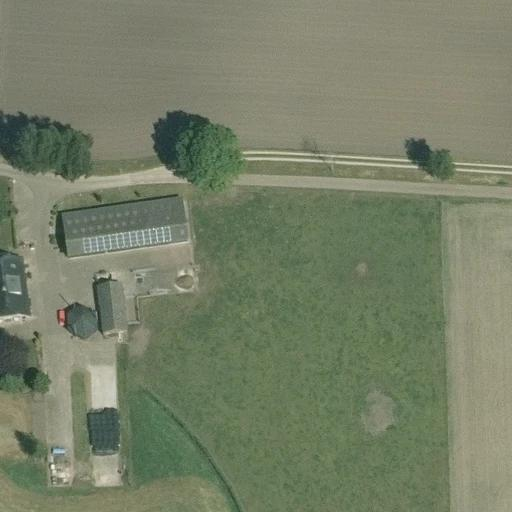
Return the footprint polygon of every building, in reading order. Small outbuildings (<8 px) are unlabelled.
[(62,218),(68,262),(188,245),(182,201),(62,218)] [(21,263),(0,265),(0,324),(29,320),(21,263)] [(96,289),(102,337),(127,334),(121,286),(96,289)] [(66,316),(67,333),(83,341),(97,332),(95,315),(81,308),(66,316)] [(91,399),(115,400),(116,359),(91,359),(91,399)] [(90,429),(115,429),(115,405),(90,405),(90,429)] [(116,441),(91,442),(92,473),(117,472),(116,441)]
